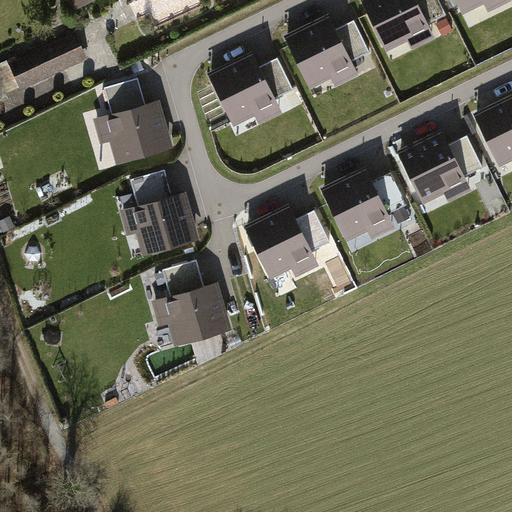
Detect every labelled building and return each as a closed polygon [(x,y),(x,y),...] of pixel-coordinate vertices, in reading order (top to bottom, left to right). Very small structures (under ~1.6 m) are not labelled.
[(68,0),(72,10),(96,0),(95,0),(68,0)] [(412,0),(357,0),(356,1),(380,50),(402,39),(407,50),(432,38),(412,0)] [(439,0),(421,0),(430,18),(445,11),(439,0)] [(505,0),(447,0),(455,14),(476,3),(482,14),(506,2),(505,0)] [(330,20),(284,43),(308,92),(330,81),(335,92),(360,80),(330,20)] [(69,32),(2,61),(13,87),(80,59),(69,32)] [(252,54),(206,77),(230,125),(252,115),(257,126),(282,114),(252,54)] [(511,94),(471,114),(495,163),(511,155),(511,94)] [(159,104),(99,123),(107,147),(111,146),(117,165),(173,147),(159,104)] [(438,132),(392,154),(416,203),(438,193),(443,204),(468,192),(438,132)] [(363,168),(317,191),(342,240),(363,229),(369,240),(393,228),(363,168)] [(395,173),(378,180),(393,216),(410,209),(395,173)] [(184,196),(123,216),(131,240),(135,238),(141,258),(197,240),(184,196)] [(286,205),(240,227),(264,276),(286,266),(291,277),(315,265),(286,205)] [(203,262),(167,268),(171,292),(207,286),(203,262)] [(217,284),(157,304),(164,328),(169,326),(175,346),(231,328),(217,284)]
